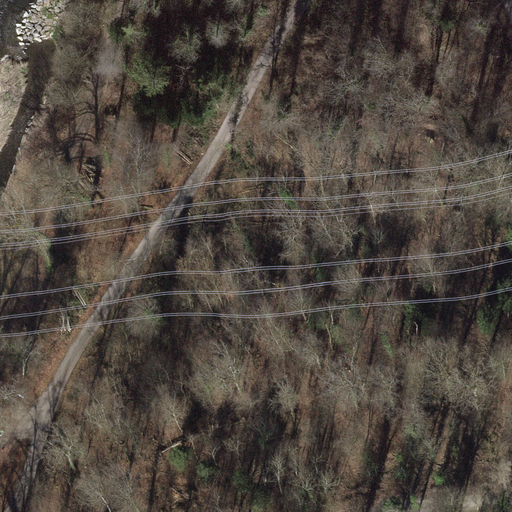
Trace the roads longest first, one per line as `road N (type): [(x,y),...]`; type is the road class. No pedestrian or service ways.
road 1 (track): [(305,0),(59,381),(11,511)]
road 2 (track): [(0,319),(63,175),(118,0)]
road 3 (track): [(511,502),(459,495),(392,511)]
